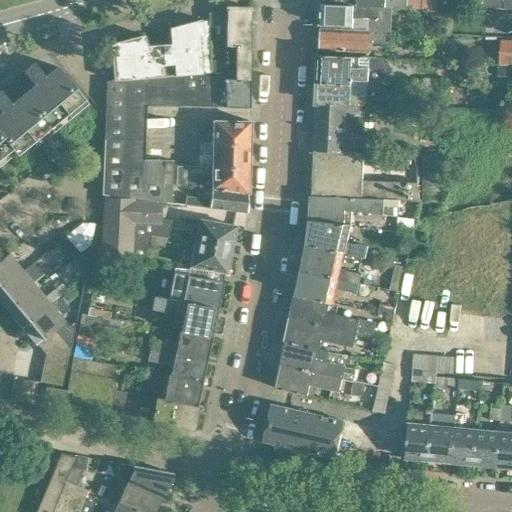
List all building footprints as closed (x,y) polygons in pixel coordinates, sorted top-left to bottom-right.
[(442,9),(439,0),(407,0),(407,8),(442,9)] [(463,6),(462,1),(461,0),(439,0),(442,9),(443,9),(443,10),(463,11),(463,6)] [(503,0),(484,0),(486,7),(505,8),(503,0)] [(511,0),(503,0),(505,8),(511,8),(511,0)] [(391,32),(393,8),(341,6),(321,5),(320,25),(340,26),(340,30),(391,32)] [(226,8),(208,13),(208,16),(208,19),(209,26),(226,25),(226,61),(210,62),(210,74),(249,71),(250,8),(226,8)] [(181,76),(210,74),(210,62),(209,26),(208,19),(201,21),(201,19),(169,28),(171,45),(161,45),(162,61),(165,61),(165,65),(163,65),(164,77),(181,76)] [(391,44),(391,32),(340,30),(320,29),(319,51),(370,53),(370,42),(391,44)] [(164,77),(163,65),(165,65),(165,61),(162,61),(161,45),(146,46),(143,35),(110,44),(112,81),(164,77)] [(511,64),(511,40),(501,39),(500,64),(511,64)] [(379,82),(382,82),(385,81),(387,79),(389,77),(390,74),(391,70),(391,67),(390,64),(388,62),(386,59),(365,59),(318,57),(317,79),(379,82)] [(83,101),(55,67),(44,76),(33,64),(28,68),(66,115),(83,101)] [(66,115),(28,68),(22,72),(33,85),(21,95),(49,129),(66,115)] [(249,71),(210,74),(181,76),(183,107),(248,108),(249,71)] [(183,107),(181,76),(164,77),(112,81),(105,82),(102,196),(104,196),(162,203),(172,204),(173,160),(143,159),(146,106),(183,107)] [(365,105),(365,90),(378,90),(379,82),(317,79),(316,103),(365,105)] [(464,94),(465,85),(429,84),(422,83),(398,82),(398,94),(422,95),(422,91),(429,91),(429,98),(442,98),(443,93),(464,94)] [(49,129),(21,95),(10,105),(0,92),(0,103),(33,143),(49,129)] [(33,143),(0,103),(0,136),(11,149),(10,149),(16,156),(33,143)] [(362,151),(365,105),(316,103),(314,149),(362,151)] [(248,145),(249,122),(212,121),(212,144),(248,145)] [(0,157),(10,149),(11,149),(0,136),(0,157)] [(248,169),(248,145),(212,144),(203,144),(203,155),(211,155),(211,168),(248,169)] [(362,180),(363,152),(362,152),(362,151),(314,149),(312,196),(401,200),(420,200),(418,182),(362,180)] [(445,202),(444,155),(423,155),(423,201),(445,202)] [(247,194),(248,169),(211,168),(211,176),(199,175),(199,180),(186,180),(186,165),(176,165),(176,183),(186,185),(199,186),(198,188),(247,194)] [(247,214),(247,194),(198,188),(198,196),(186,194),(185,206),(209,209),(247,214)] [(103,223),(102,260),(107,260),(146,262),(146,246),(149,246),(149,243),(150,237),(165,239),(166,237),(168,237),(172,220),(161,218),(162,203),(104,196),(103,223)] [(350,225),(351,210),(399,216),(401,200),(312,196),(311,218),(311,221),(350,226),(350,225)] [(234,238),(235,231),(233,228),(234,226),(198,219),(194,243),(229,250),(231,240),(234,238)] [(413,234),(415,222),(398,219),(397,231),(402,231),(401,233),(413,234)] [(346,242),(350,226),(311,221),(308,245),(355,255),(366,257),(368,246),(358,243),(355,244),(346,242)] [(90,244),(95,222),(82,222),(66,235),(80,253),(82,251),(90,244)] [(411,243),(413,234),(401,233),(400,242),(411,243)] [(164,246),(165,239),(150,237),(149,243),(164,246)] [(229,250),(194,243),(189,266),(224,273),(225,271),(228,269),(229,263),(227,260),(229,250)] [(351,270),(355,255),(308,245),(302,271),(360,285),(362,273),(351,270)] [(87,265),(88,259),(82,251),(80,253),(73,258),(83,269),(87,265)] [(0,288),(21,271),(7,254),(0,259),(0,288)] [(106,273),(107,260),(102,260),(102,261),(93,260),(88,285),(93,286),(95,272),(106,273)] [(400,294),(405,268),(405,266),(396,264),(390,289),(388,288),(387,291),(400,294)] [(216,310),(221,283),(186,276),(187,268),(174,267),(169,298),(168,300),(216,310)] [(35,287),(21,271),(0,288),(0,304),(6,311),(35,287)] [(333,303),(336,287),(358,293),(360,285),(302,271),(296,296),(330,303),(331,302),(333,303)] [(49,304),(35,287),(6,311),(20,328),(49,304)] [(168,300),(169,298),(154,296),(151,309),(183,315),(179,333),(210,339),(216,310),(168,300)] [(361,319),(328,311),(330,303),(296,296),(291,319),(357,334),(358,332),(373,336),(376,322),(361,318),(361,319)] [(63,321),(49,304),(20,328),(34,345),(35,344),(63,321)] [(381,304),(378,313),(394,317),(396,308),(381,304)] [(118,331),(119,321),(95,317),(86,315),(81,314),(76,336),(92,339),(96,340),(98,327),(118,331)] [(355,346),(357,334),(291,319),(286,343),(327,352),(330,341),(355,346)] [(69,350),(72,332),(63,321),(35,344),(44,354),(69,350)] [(205,361),(210,339),(179,333),(177,342),(152,338),(150,350),(205,361)] [(88,361),(92,339),(76,336),(72,357),(88,361)] [(357,368),(326,361),(327,352),(286,343),(281,365),(354,382),(357,368)] [(64,373),(69,350),(44,354),(41,369),(64,373)] [(201,382),(205,361),(150,350),(147,360),(172,365),(170,374),(170,376),(201,382)] [(454,373),(455,357),(414,353),(413,369),(414,369),(413,371),(437,374),(437,372),(454,373)] [(113,390),(118,366),(88,361),(72,357),(65,391),(62,405),(109,413),(113,390)] [(386,413),(397,364),(384,361),(373,411),(386,413)] [(281,365),(275,388),(308,396),(308,395),(314,397),(316,386),(352,394),(354,382),(281,365)] [(62,385),(64,373),(41,369),(39,381),(62,385)] [(199,391),(201,382),(170,376),(170,374),(167,374),(145,370),(144,377),(152,379),(151,385),(164,387),(162,398),(162,400),(195,407),(196,404),(199,402),(201,394),(199,391)] [(436,376),(437,374),(413,371),(412,381),(436,383),(436,376)] [(458,388),(459,378),(460,378),(436,376),(436,383),(435,388),(458,390),(458,388)] [(21,403),(25,380),(13,378),(8,401),(21,403)] [(481,390),(482,380),(459,378),(458,388),(481,390)] [(33,405),(37,382),(25,380),(21,403),(33,405)] [(62,405),(65,391),(44,387),(41,401),(62,405)] [(113,390),(109,413),(121,415),(125,392),(113,390)] [(193,415),(195,407),(162,400),(162,398),(156,397),(142,394),(137,418),(191,429),(191,426),(194,424),(195,419),(193,415)] [(264,435),(263,441),(336,459),(345,422),(272,405),(271,409),(269,416),(264,435)] [(501,420),(502,408),(491,407),(490,419),(501,420)] [(511,421),(511,415),(511,409),(502,408),(501,420),(511,421)] [(429,460),(433,413),(433,410),(427,409),(427,411),(410,409),(405,458),(417,459),(418,461),(425,462),(426,460),(429,460)] [(452,462),(456,415),(433,413),(429,460),(431,460),(432,462),(439,463),(441,461),(452,462)] [(474,464),(477,430),(464,429),(465,416),(456,415),(452,462),(462,463),(463,465),(470,466),(471,464),(474,464)] [(497,466),(500,433),(477,430),(474,464),(477,464),(478,467),(484,467),(486,465),(497,466)] [(511,433),(500,433),(497,466),(507,467),(509,470),(511,470),(511,433)] [(50,511),(64,479),(69,469),(74,455),(62,452),(37,511),(50,511)] [(87,469),(88,458),(74,455),(69,469),(83,470),(84,468),(87,469)] [(160,498),(172,473),(120,463),(115,476),(126,481),(160,498)] [(77,485),(83,470),(69,469),(64,479),(77,485)] [(77,511),(78,510),(85,496),(87,489),(77,485),(64,479),(50,511),(77,511)] [(153,511),(160,498),(126,481),(120,493),(101,484),(97,494),(116,502),(136,511),(153,511)] [(136,511),(116,502),(113,509),(85,496),(78,510),(82,511),(136,511)]
